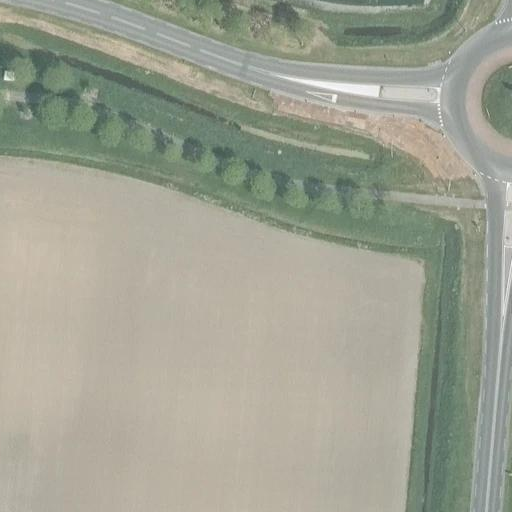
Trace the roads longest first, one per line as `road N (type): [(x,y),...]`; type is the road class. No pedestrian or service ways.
road 1 (primary): [(455,99),(249,70),(50,0)]
road 2 (primary): [(485,511),(511,205)]
